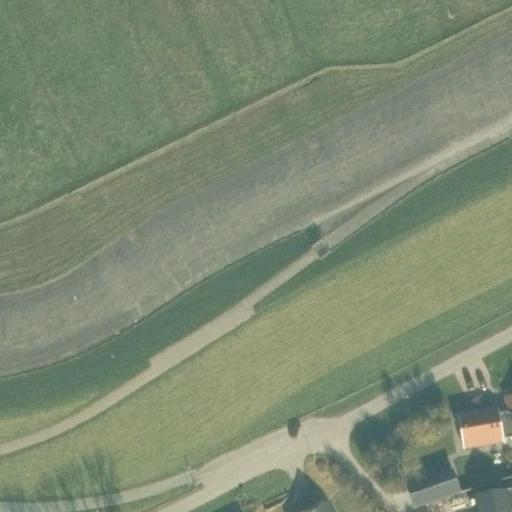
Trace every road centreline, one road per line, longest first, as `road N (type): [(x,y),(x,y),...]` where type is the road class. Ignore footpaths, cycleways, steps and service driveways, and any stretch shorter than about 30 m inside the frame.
road 1 (unclassified): [(325,432),(511,333)]
road 2 (unclassified): [(172,511),(325,432)]
